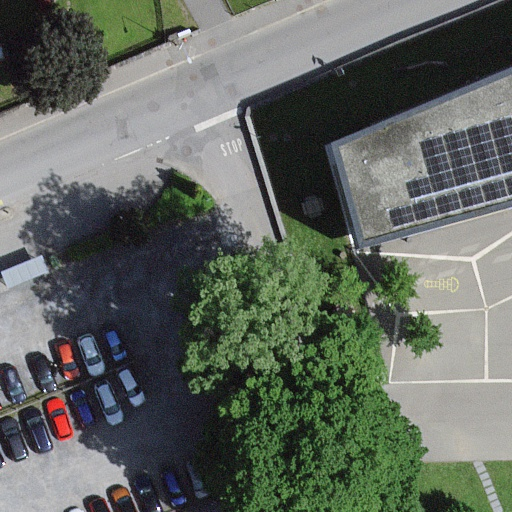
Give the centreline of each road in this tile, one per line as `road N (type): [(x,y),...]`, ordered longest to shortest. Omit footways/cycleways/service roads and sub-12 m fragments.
road 1 (residential): [(203,87),(355,511)]
road 2 (residential): [(203,87),(0,173)]
road 3 (residential): [(407,0),(225,77)]
